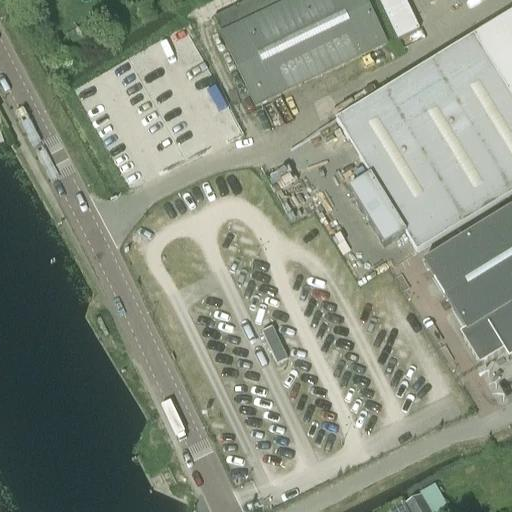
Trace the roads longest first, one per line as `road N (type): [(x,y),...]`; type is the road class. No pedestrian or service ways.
road 1 (tertiary): [(222,511),(0,59)]
road 2 (unknown): [(484,427),(410,282)]
